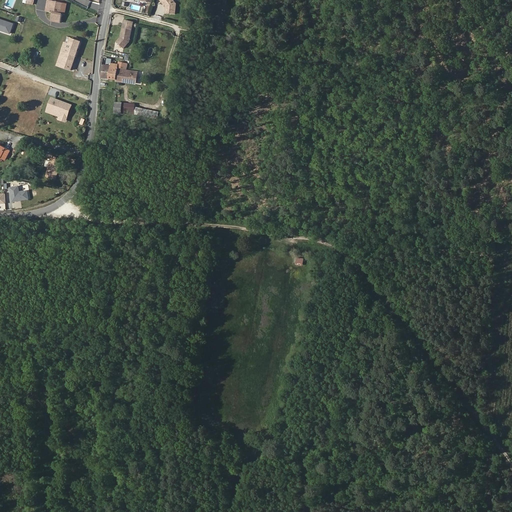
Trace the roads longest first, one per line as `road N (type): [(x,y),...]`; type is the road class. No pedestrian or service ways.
road 1 (track): [(57,207),(121,223),(227,227),(332,245),(511,466)]
road 2 (residential): [(0,219),(71,201),(91,165),(94,99)]
